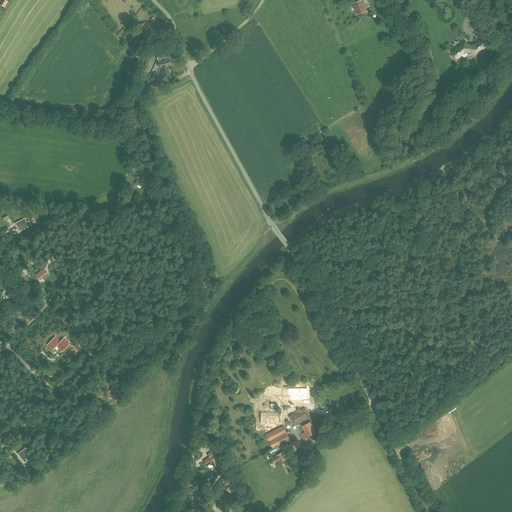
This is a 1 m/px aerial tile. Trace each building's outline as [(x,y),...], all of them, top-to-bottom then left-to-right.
[(357,14),(367,11),(362,0),(361,0),(353,3),(357,14)] [(390,12),(387,14),(392,24),(395,22),(390,12)] [(145,22),(138,30),(142,34),(143,33),(149,39),(156,32),(145,22)] [(164,36),(173,34),(170,25),(162,28),(164,36)] [(469,45),(468,46),(465,42),(452,52),(453,53),(452,54),(452,55),(452,56),(452,57),(453,57),(454,58),(455,57),(456,57),(457,58),(466,51),(469,55),(473,52),(475,55),(480,51),(481,51),(482,52),(483,52),(483,51),(484,50),(484,49),(484,48),(491,42),(486,36),(472,46),(471,46),(471,45),(470,45),(469,45)] [(138,63),(148,47),(141,43),(131,59),(138,63)] [(158,61),(169,58),(166,48),(155,51),(158,61)] [(150,56),(145,55),(142,66),(141,65),(138,73),(145,75),(147,68),(150,56)] [(169,59),(169,58),(158,61),(160,68),(160,67),(163,77),(170,75),(167,66),(171,65),(169,59)] [(151,94),(162,89),(158,82),(148,86),(151,94)] [(100,111),(98,115),(96,119),(104,123),(108,114),(100,111)] [(22,220),(16,223),(20,231),(31,225),(29,221),(24,223),(22,220)] [(38,274),(36,275),(39,280),(47,274),(46,272),(46,271),(44,269),(40,272),(37,274),(38,274)] [(3,288),(6,295),(11,293),(8,286),(9,286),(9,285),(8,285),(6,281),(2,283),(4,287),(3,288)] [(54,338),(49,343),(54,347),(57,345),(61,349),(67,344),(67,343),(68,342),(64,339),(60,343),(59,342),(54,338)] [(122,385),(125,384),(123,381),(116,384),(117,387),(118,389),(123,387),(122,385)] [(307,400),(307,388),(288,388),(288,394),(292,400),(307,400)] [(260,413),(260,424),(279,424),(280,413),(260,413)] [(316,432),(308,417),(296,424),(303,438),(308,436),(316,432)] [(295,445),(290,448),(293,453),(298,450),(295,445)] [(25,448),(18,454),(24,462),(27,460),(25,458),(28,456),(26,453),(28,451),(25,448)] [(209,457),(204,460),(206,465),(211,463),(213,466),(217,464),(215,460),(217,459),(215,455),(213,456),(213,455),(211,452),(208,454),(209,457)] [(281,461),(285,459),(282,453),(277,455),(278,456),(273,458),(274,460),(270,462),(272,465),(280,460),(281,461)] [(227,466),(222,469),(225,474),(230,472),(227,466)] [(231,482),(227,489),(232,492),(238,484),(230,479),(229,481),(231,482)] [(189,500),(194,500),(195,496),(196,496),(197,489),(191,488),(189,500)]
